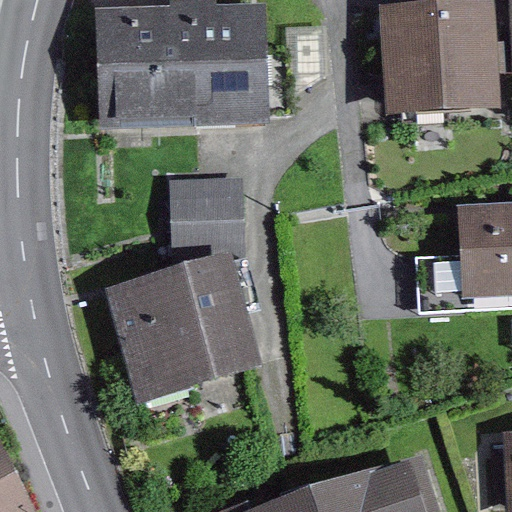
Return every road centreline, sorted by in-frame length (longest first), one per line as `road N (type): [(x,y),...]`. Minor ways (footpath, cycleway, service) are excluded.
road 1 (tertiary): [(32,318),(12,121),(40,0)]
road 2 (tertiary): [(93,511),(32,318)]
